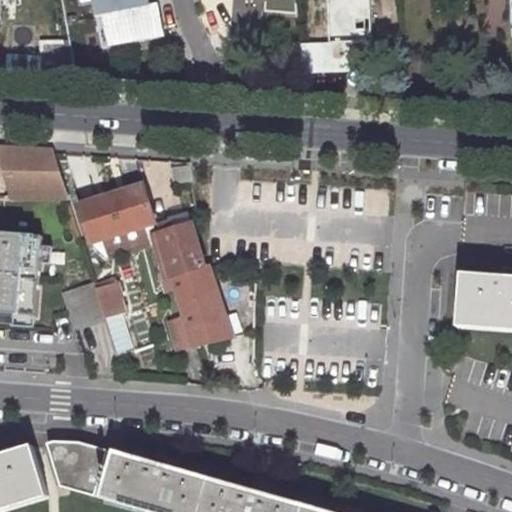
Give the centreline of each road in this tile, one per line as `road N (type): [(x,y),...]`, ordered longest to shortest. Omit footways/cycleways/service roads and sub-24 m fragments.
road 1 (residential): [(511,147),(0,109)]
road 2 (residential): [(407,455),(270,421),(0,395)]
road 3 (residential): [(421,236),(407,455)]
